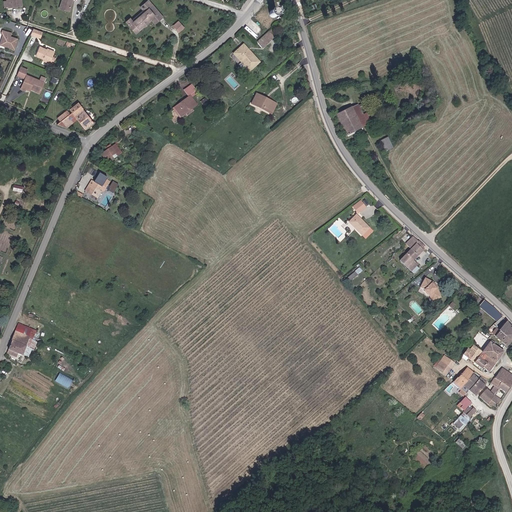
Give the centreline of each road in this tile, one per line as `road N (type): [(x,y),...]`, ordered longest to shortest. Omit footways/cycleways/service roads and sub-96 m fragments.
road 1 (tertiary): [(511,317),(374,188),(344,149),(293,0)]
road 2 (tertiary): [(0,352),(93,141)]
road 3 (tertiary): [(93,141),(260,0)]
